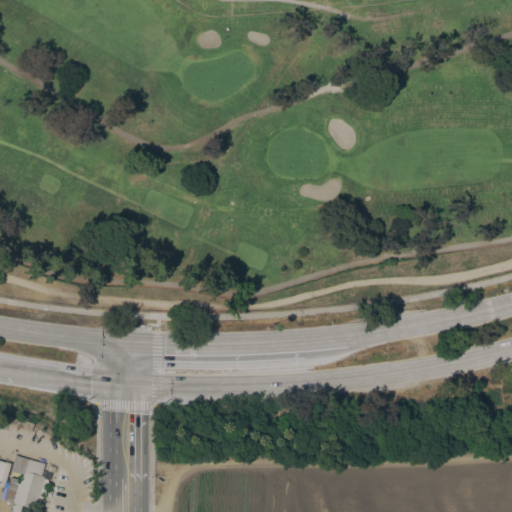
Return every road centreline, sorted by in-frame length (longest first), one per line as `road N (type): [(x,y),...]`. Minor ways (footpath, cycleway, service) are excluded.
road 1 (primary): [(126,385),(330,381),(511,347)]
road 2 (primary): [(511,304),(327,340)]
road 3 (primary): [(299,342),(126,343)]
road 4 (primary): [(0,370),(126,385)]
road 5 (primary): [(126,343),(0,328)]
